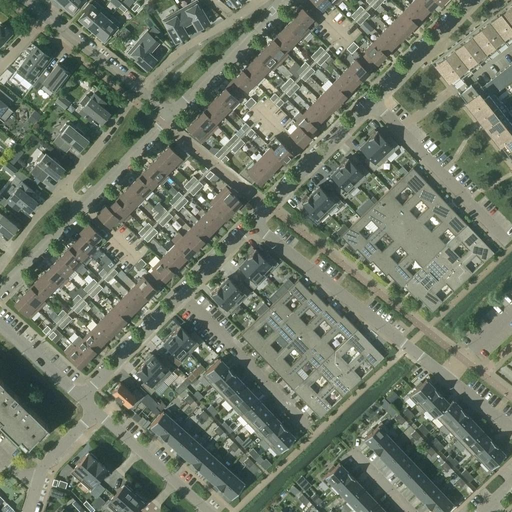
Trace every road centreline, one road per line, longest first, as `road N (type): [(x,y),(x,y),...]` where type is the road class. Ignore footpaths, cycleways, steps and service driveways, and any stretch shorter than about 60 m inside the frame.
road 1 (residential): [(254,222),(406,346)]
road 2 (residential): [(369,103),(503,237)]
road 3 (residential): [(179,296),(307,428)]
road 4 (residential): [(254,222),(369,103)]
road 5 (residential): [(169,114),(283,0)]
road 6 (residential): [(259,0),(176,53),(139,90)]
road 7 (residential): [(95,411),(206,511)]
road 8 (residential): [(369,103),(475,0)]
road 9 (residential): [(80,397),(179,296)]
road 10 (residential): [(511,429),(406,346)]
road 11 (residential): [(79,205),(169,114)]
